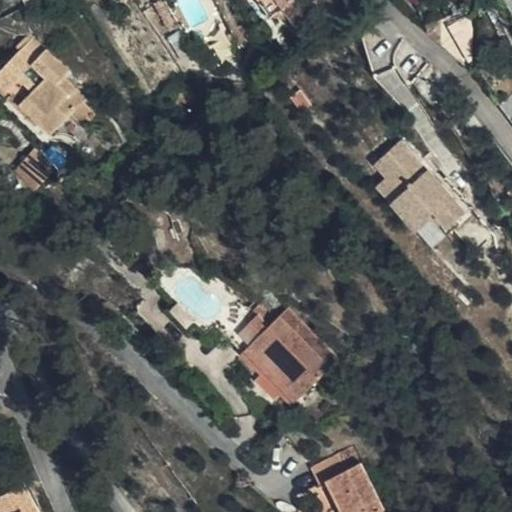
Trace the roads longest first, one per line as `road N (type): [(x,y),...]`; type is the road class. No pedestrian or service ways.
road 1 (unclassified): [(0,311),(131,511)]
road 2 (unclassified): [(387,0),(511,142)]
